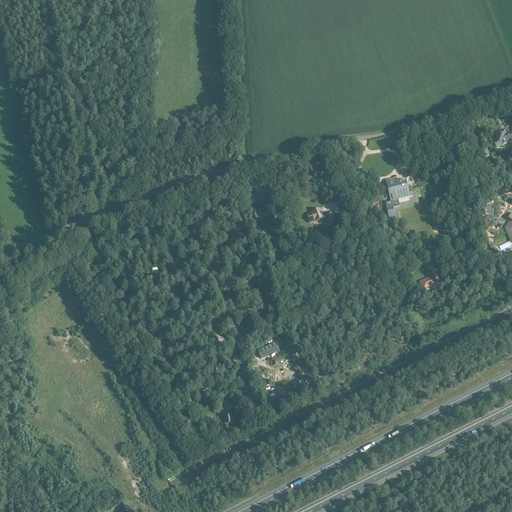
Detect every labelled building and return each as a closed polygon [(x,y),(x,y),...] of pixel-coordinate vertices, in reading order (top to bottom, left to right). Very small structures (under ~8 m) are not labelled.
[(511,131),(504,135),(502,131),(495,133),(497,139),(495,140),(496,143),(503,141),(504,143),(511,140),(511,131)] [(480,160),(490,156),(487,148),(477,152),(480,160)] [(398,200),(413,197),(411,186),(408,187),(406,181),(398,182),(397,178),(386,181),(390,202),(386,203),(390,221),(396,219),(394,208),(400,206),(398,200)] [(269,213),(269,208),(268,202),(266,203),(266,201),(254,203),(255,211),(261,210),(264,209),(265,213),(269,213)] [(314,212),(315,213),(307,215),(310,223),(314,222),(324,219),(320,210),(314,212)] [(332,214),(326,216),(329,224),(335,222),(332,214)] [(430,279),(421,283),(424,290),(433,286),(434,289),(438,287),(437,286),(441,285),(441,284),(437,274),(429,278),(430,279)] [(249,328),(239,332),(240,332),(243,340),(243,341),(245,340),(246,342),(249,340),(249,338),(253,336),(249,328)] [(261,359),(279,351),(275,343),(258,351),(261,359)] [(225,425),(233,424),(232,417),(224,418),(225,425)] [(163,474),(162,475),(169,487),(174,496),(174,495),(174,494),(184,488),(184,487),(173,493),(171,488),(169,485),(167,482),(178,476),(178,475),(167,481),(163,474)] [(126,511),(119,497),(118,497),(122,504),(111,510),(111,511),(122,505),(123,507),(125,511),(126,511)]
